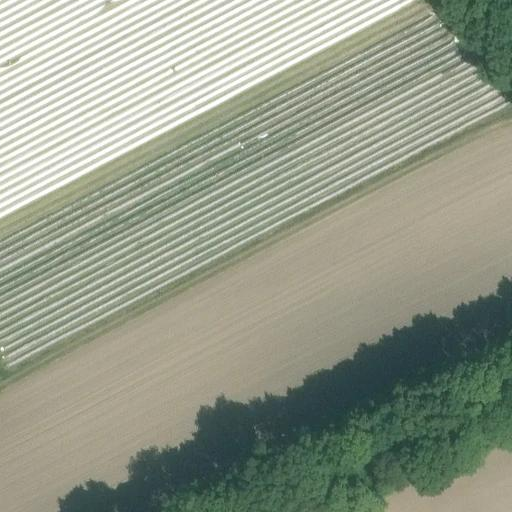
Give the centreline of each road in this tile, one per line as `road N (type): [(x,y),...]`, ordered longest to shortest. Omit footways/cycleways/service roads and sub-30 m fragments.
road 1 (track): [(511,125),(0,377)]
road 2 (track): [(511,378),(251,511)]
